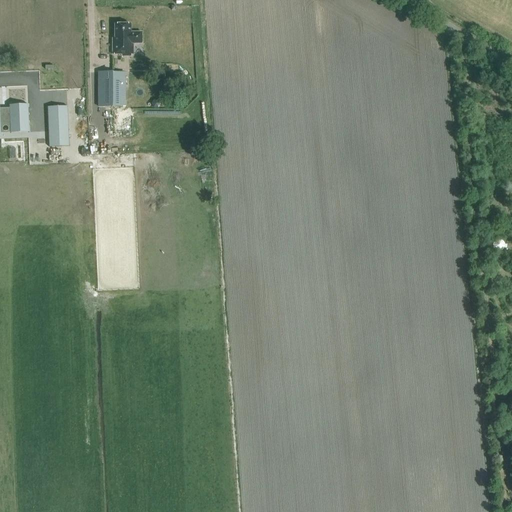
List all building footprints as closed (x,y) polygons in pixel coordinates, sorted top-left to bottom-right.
[(112,39),(112,55),(133,55),(133,44),(142,44),(142,33),(131,33),(131,25),(115,25),(115,35),(115,39),(112,39)] [(133,98),(148,97),(146,64),(131,65),(133,98)] [(128,87),(123,88),(121,71),(113,72),(99,73),(102,107),(116,106),(116,105),(129,104),(128,87)] [(5,89),(5,105),(20,105),(20,77),(10,77),(10,81),(2,81),(2,89),(5,89)] [(0,137),(1,138),(0,125),(10,125),(10,134),(11,133),(11,130),(28,130),(28,133),(29,133),(28,105),(9,106),(9,109),(0,109),(0,137)] [(67,107),(47,107),(49,147),(69,147),(67,107)]
